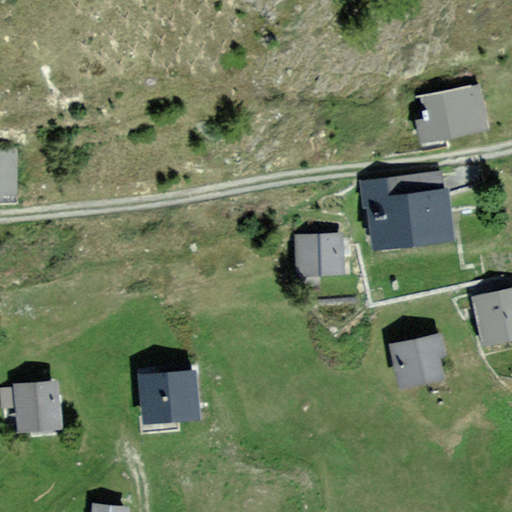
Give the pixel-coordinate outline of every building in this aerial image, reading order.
[(470,87),(409,99),(417,143),(480,130),(470,87)] [(437,176),(365,184),(367,204),(374,204),(378,244),(447,236),(443,197),(439,197),(437,176)] [(337,234),(290,239),(290,278),(339,277),(337,234)] [(511,291),(477,299),(486,342),(511,336),(511,291)] [(438,339),(394,348),(402,385),(437,377),(433,356),(441,354),(438,339)] [(182,369),(127,374),(131,421),(186,416),(182,369)] [(52,382),(7,386),(12,440),(57,436),(52,382)]
